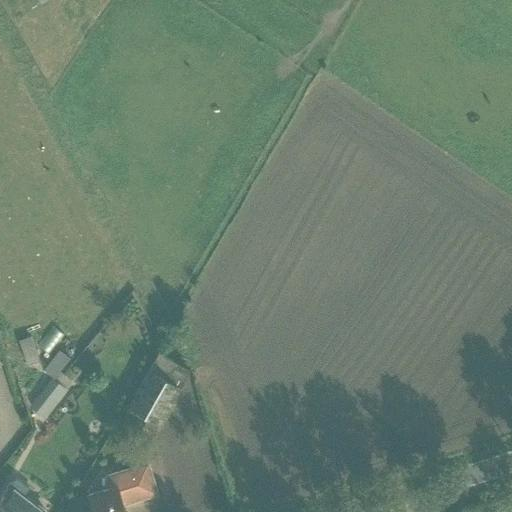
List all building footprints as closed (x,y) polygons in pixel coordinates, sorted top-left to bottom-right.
[(61,345),(69,352),(85,335),(77,328),(61,345)] [(56,338),(40,339),(42,364),(57,363),(56,338)] [(0,390),(25,366),(0,339),(0,390)] [(95,385),(82,374),(94,360),(82,349),(66,367),(81,381),(56,408),(66,417),(95,385)] [(154,406),(182,422),(207,379),(189,369),(183,379),(173,373),(154,406)] [(126,511),(123,500),(155,490),(146,458),(108,470),(112,483),(83,491),(89,511),(126,511)] [(0,492),(0,511),(45,511),(48,509),(11,479),(0,492)]
